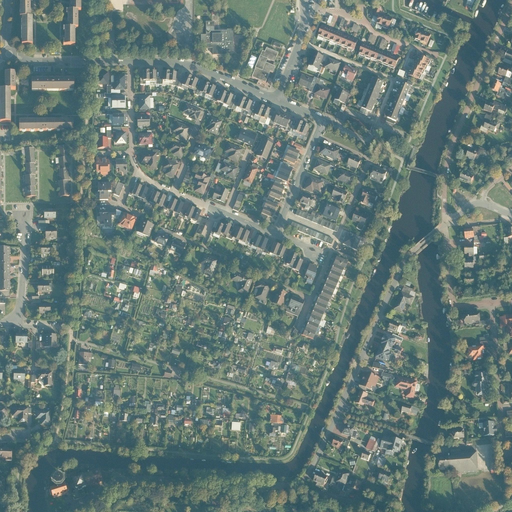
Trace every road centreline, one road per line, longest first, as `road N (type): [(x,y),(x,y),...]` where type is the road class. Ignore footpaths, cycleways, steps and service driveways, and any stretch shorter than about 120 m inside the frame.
road 1 (residential): [(130,61),(132,159),(142,176),(276,235)]
road 2 (residential): [(297,483),(119,479),(68,511)]
road 3 (residential): [(316,135),(369,160),(299,325)]
road 4 (residential): [(445,225),(450,147),(510,6)]
road 5 (residential): [(445,225),(403,264),(336,417)]
road 6 (residential): [(299,41),(393,80),(365,141),(323,120)]
road 7 (residential): [(130,61),(183,64),(277,100)]
road 8 (residential): [(491,302),(503,454)]
road 9 (residential): [(303,20),(315,11),(342,14),(438,57)]
road 10 (residential): [(336,417),(440,447),(474,446)]
road 11 (residential): [(445,225),(451,306),(491,302)]
